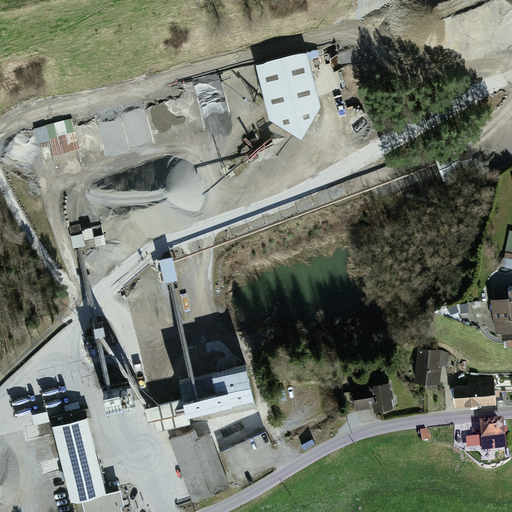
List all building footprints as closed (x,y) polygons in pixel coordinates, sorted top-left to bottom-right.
[(307,48),(256,62),(269,114),(302,134),(321,101),(307,48)] [(49,144),(52,158),(79,152),(71,120),(33,129),(37,146),(49,144)] [(475,166),(467,145),(457,149),(465,170),(475,166)] [(82,233),(84,244),(104,239),(101,228),(82,233)] [(172,258),(158,261),(164,287),(178,284),(172,258)] [(511,307),(510,299),(494,301),(498,331),(511,329),(511,307)] [(441,349),(418,347),(414,381),(440,383),(442,365),(448,366),(449,353),(441,349)] [(163,432),(255,414),(245,364),(212,371),(210,363),(192,366),(196,386),(209,383),(213,403),(191,407),(189,400),(144,408),(147,426),(161,423),(163,432)] [(469,384),(453,385),(455,405),(496,402),(494,377),(469,378),(469,384)] [(389,381),(352,387),(356,409),(373,406),(374,411),(393,407),(389,381)] [(101,404),(101,411),(119,412),(120,396),(128,396),(128,391),(107,390),(106,404),(101,404)] [(48,414),(32,416),(33,426),(49,424),(48,414)] [(87,415),(52,424),(71,499),(83,496),(86,511),(123,511),(121,504),(124,503),(121,488),(106,491),(87,415)] [(503,420),(480,422),(482,440),(505,438),(503,420)] [(196,427),(169,437),(193,501),(230,487),(210,432),(199,436),(196,427)] [(429,431),(420,432),(421,444),(431,443),(429,431)]
